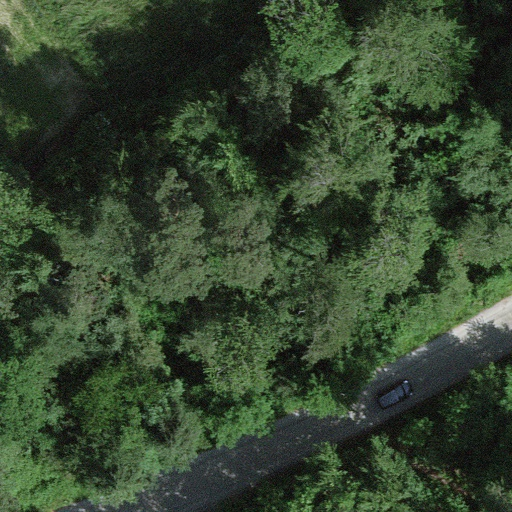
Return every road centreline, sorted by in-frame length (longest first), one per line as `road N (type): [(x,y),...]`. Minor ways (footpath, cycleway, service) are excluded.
road 1 (unclassified): [(114,511),(511,339)]
road 2 (track): [(501,511),(392,445),(299,431)]
